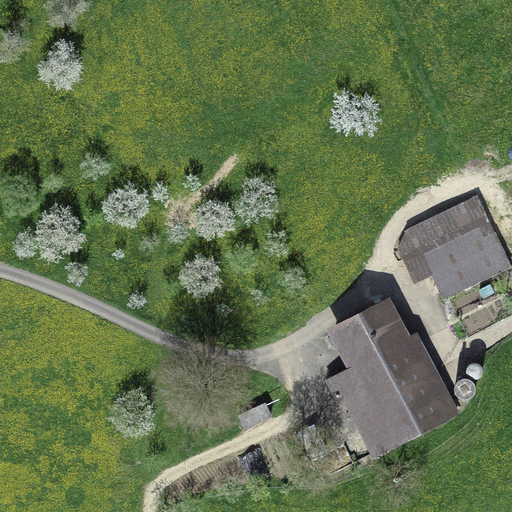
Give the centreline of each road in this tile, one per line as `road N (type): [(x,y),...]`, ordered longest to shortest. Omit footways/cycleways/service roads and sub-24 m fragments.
road 1 (unclassified): [(0,273),(215,350),(271,346),(376,282)]
road 2 (track): [(149,511),(157,482),(285,421),(296,403),(292,378),(271,346)]
